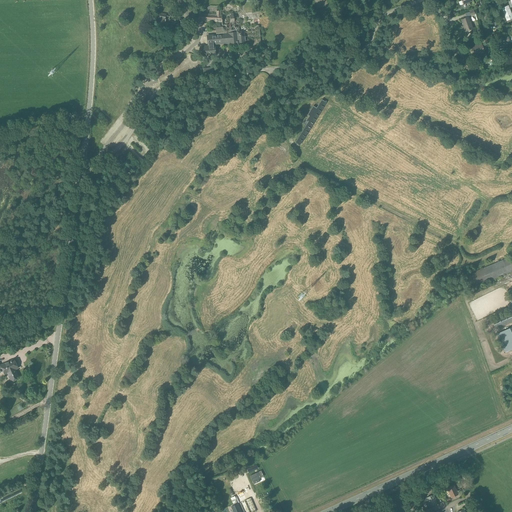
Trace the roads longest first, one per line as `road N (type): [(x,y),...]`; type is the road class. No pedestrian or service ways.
road 1 (unclassified): [(32,511),(86,127),(90,0)]
road 2 (secondary): [(329,511),(511,429)]
